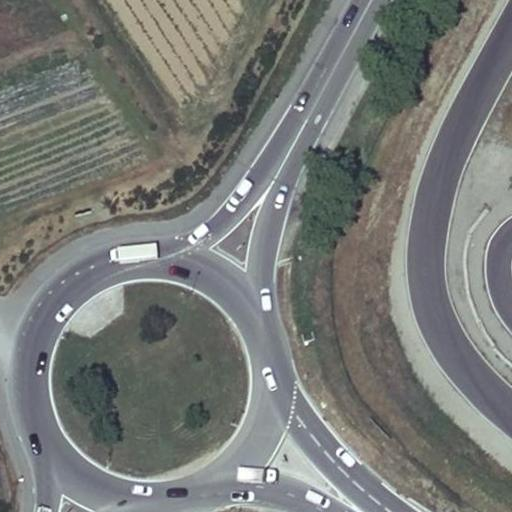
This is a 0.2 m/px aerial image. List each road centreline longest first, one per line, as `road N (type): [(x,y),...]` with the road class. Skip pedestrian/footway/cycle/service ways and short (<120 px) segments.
road 1 (tertiary): [(179,252),(140,249),(102,258),(68,277),(42,307),(26,342),(22,381),(49,453)]
road 2 (tertiary): [(267,328),(259,270),(270,209),(309,120)]
road 3 (tertiary): [(309,120),(249,196),(179,252)]
road 4 (tertiary): [(376,511),(327,464),(276,371)]
road 5 (tertiary): [(209,487),(259,438),(276,371)]
road 6 (tertiary): [(373,0),(309,120)]
road 7 (tertiary): [(209,487),(252,488),(330,511)]
road 8 (tertiary): [(267,328),(246,293),(179,252)]
